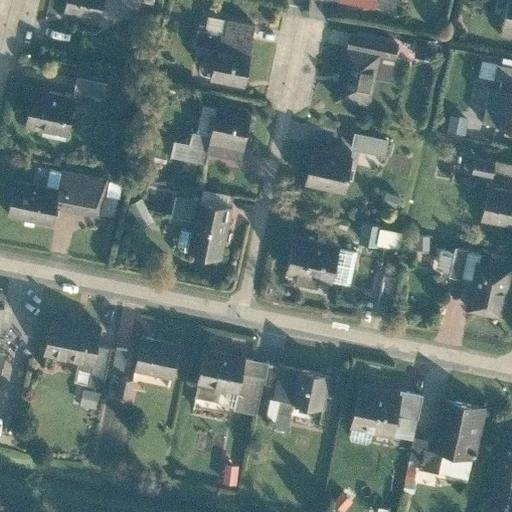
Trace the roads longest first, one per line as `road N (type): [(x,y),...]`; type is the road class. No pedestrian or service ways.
road 1 (residential): [(240,311),(299,37)]
road 2 (residential): [(511,373),(240,311)]
road 3 (residential): [(240,311),(0,263)]
